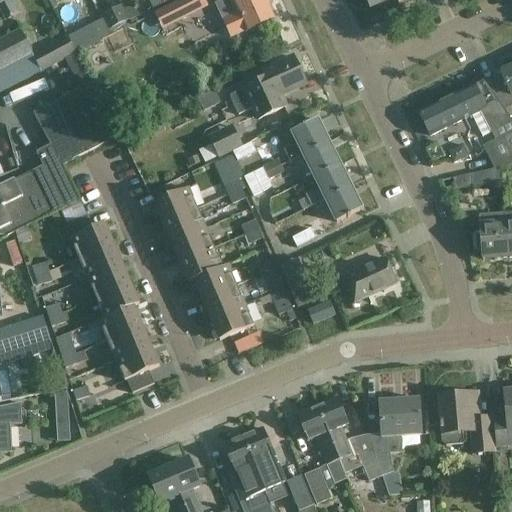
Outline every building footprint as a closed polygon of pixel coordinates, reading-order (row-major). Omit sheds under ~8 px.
[(0,0),(0,7),(6,20),(17,14),(10,0),(0,0)] [(181,0),(162,10),(170,26),(206,7),(202,0),(181,0)] [(228,0),(217,5),(224,19),(223,20),(232,40),(246,33),(275,20),(265,0),(228,0)] [(365,0),(370,10),(392,0),(365,0)] [(0,73),(19,63),(32,55),(19,30),(0,40),(0,73)] [(65,60),(66,61),(76,55),(66,37),(32,55),(42,73),(65,60)] [(76,55),(66,61),(80,88),(33,115),(51,146),(37,154),(44,167),(0,189),(0,235),(7,236),(78,202),(61,164),(120,137),(91,82),(76,55)] [(303,82),(292,58),(262,72),(265,80),(229,97),(237,116),(252,110),(257,121),(285,108),(278,94),(303,82)] [(511,67),(500,73),(501,75),(481,84),(508,119),(511,116),(511,97),(511,96),(511,67)] [(456,95),(419,113),(431,137),(468,119),(472,116),(483,138),(494,132),(497,139),(511,131),(511,123),(508,119),(481,84),(481,83),(472,87),(456,95)] [(213,90),(196,97),(205,117),(222,110),(213,90)] [(290,162),(303,156),(328,143),(317,121),(292,133),(297,144),(284,151),(290,162)] [(243,147),(232,125),(208,137),(220,159),(233,152),(233,153),(243,147)] [(511,165),(511,131),(497,139),(489,143),(501,168),(511,165)] [(252,143),(243,147),(233,153),(238,162),(256,152),(252,143)] [(328,143),(303,156),(314,178),(339,165),(328,143)] [(284,173),(281,166),(278,160),(261,168),(268,180),(284,173)] [(350,187),(339,165),(314,178),(319,189),(306,196),(312,207),(325,200),(350,187)] [(500,169),(494,170),(470,175),(471,188),(501,185),(500,169)] [(262,170),(243,179),(247,187),(248,188),(252,198),(272,188),(262,170)] [(243,179),(224,186),(228,196),(242,191),(248,188),(247,187),(243,179)] [(325,200),(336,222),(361,210),(350,187),(325,200)] [(160,223),(195,209),(186,189),(152,204),(160,223)] [(242,191),(228,196),(232,205),(245,199),(242,191)] [(299,204),(271,216),(276,231),(305,219),(299,204)] [(203,229),(195,209),(160,223),(161,225),(170,244),(203,229)] [(479,218),(479,227),(480,235),(475,235),(472,238),(473,252),(472,252),(473,254),(481,253),(482,262),(508,260),(504,216),(479,218)] [(79,258),(113,244),(105,224),(91,230),(86,218),(56,231),(62,246),(72,242),(79,258)] [(241,226),(245,236),(258,230),(256,225),(254,220),(241,226)] [(212,249),(203,229),(170,244),(178,264),(212,249)] [(316,238),(311,229),(292,239),(297,248),(316,238)] [(258,230),(245,236),(248,244),(262,239),(258,230)] [(122,264),(113,244),(79,258),(88,278),(122,264)] [(220,268),(213,249),(178,264),(187,284),(193,282),(192,281),(221,269),(220,268)] [(313,283),(301,257),(280,266),(298,308),(312,302),(305,287),(313,283)] [(261,274),(274,269),(271,260),(258,266),(261,274)] [(396,285),(385,260),(340,280),(351,305),(396,285)] [(32,267),(35,277),(49,272),(46,263),(32,267)] [(130,284),(122,264),(88,278),(96,298),(130,284)] [(226,266),(220,268),(221,269),(192,281),(193,282),(201,300),(235,286),(226,266)] [(283,288),(274,269),(261,274),(270,294),(283,288)] [(52,281),(49,272),(35,277),(38,286),(52,281)] [(139,305),(130,284),(96,298),(104,317),(105,318),(133,306),(133,307),(139,305)] [(243,305),(235,286),(201,300),(209,320),(243,305)] [(283,288),(270,294),(277,311),(279,316),(286,313),(290,322),(296,320),(292,310),(283,288)] [(49,318),(62,313),(59,304),(45,308),(49,318)] [(334,316),(328,304),(308,313),(313,325),(334,316)] [(252,326),(243,305),(209,320),(218,340),(252,326)] [(141,326),(133,307),(133,306),(105,318),(104,317),(98,320),(107,340),(141,326)] [(66,323),(62,313),(49,318),(52,328),(66,323)] [(0,355),(50,340),(43,316),(0,329),(0,355)] [(141,326),(107,340),(116,360),(150,346),(141,326)] [(56,339),(61,354),(75,349),(70,335),(56,339)] [(50,340),(0,355),(0,366),(53,349),(50,340)] [(159,366),(150,346),(116,360),(124,380),(126,380),(132,393),(154,383),(149,370),(159,366)] [(75,349),(61,354),(66,368),(80,364),(75,349)] [(0,398),(10,396),(6,371),(0,371),(0,398)] [(511,447),(511,391),(504,392),(507,419),(494,421),(497,449),(511,447)] [(479,420),(477,395),(439,399),(443,435),(443,444),(446,446),(463,445),(466,440),(466,433),(471,433),(473,455),(494,453),(491,419),(479,420)] [(316,407),(345,474),(363,466),(370,482),(381,477),(368,437),(367,435),(352,439),(345,442),(340,430),(348,426),(336,398),(316,407)] [(368,437),(381,477),(393,472),(390,456),(402,455),(401,439),(421,437),(419,401),(379,403),(381,436),(368,437)] [(10,426),(22,425),(21,404),(0,408),(0,454),(11,454),(10,426)] [(345,474),(316,407),(296,415),(308,443),(315,440),(326,467),(334,484),(347,480),(345,474)] [(262,430),(242,438),(265,493),(264,493),(269,504),(287,497),(281,482),(283,481),(273,458),(262,430)] [(242,438),(222,447),(233,473),(229,475),(241,503),(245,501),(249,511),(272,511),(269,504),(264,493),(265,493),(242,438)] [(168,469),(185,511),(200,511),(192,492),(200,489),(188,461),(168,469)] [(170,511),(185,511),(168,469),(148,477),(160,506),(167,503),(170,511)] [(331,499),(319,469),(304,476),(317,505),(331,499)] [(314,506),(302,477),(287,482),(299,511),(314,506)]
